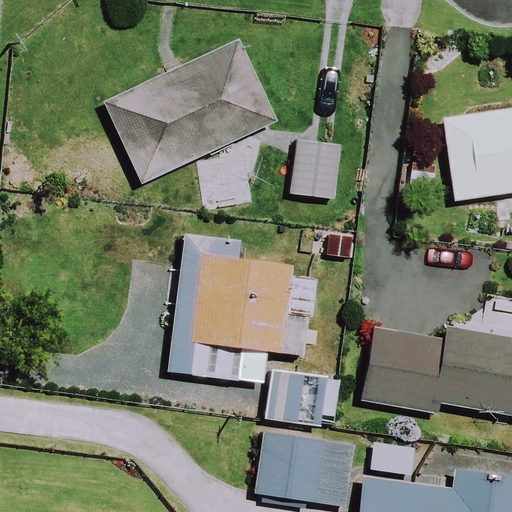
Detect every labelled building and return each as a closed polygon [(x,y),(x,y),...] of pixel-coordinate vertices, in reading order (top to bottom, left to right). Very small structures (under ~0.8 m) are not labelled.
[(238,40),(104,103),(142,184),(276,121),(238,40)] [(511,111),(441,121),(451,202),(511,194),(511,111)] [(342,149),(299,142),(291,195),(334,202),(342,149)] [(316,240),(315,264),(361,267),(363,243),(316,240)] [(303,360),(313,273),(298,271),(300,253),(196,242),(194,260),(179,258),(166,375),(259,385),(263,355),(303,360)] [(511,298),(485,295),(483,317),(451,313),(448,334),(447,339),(371,329),(360,403),(424,412),(425,404),(511,416),(511,298)] [(339,381),(267,373),(262,423),(334,430),(339,381)] [(352,443),(264,433),(256,496),(344,506),(352,443)] [(511,511),(511,481),(451,475),(449,490),(361,481),(357,511),(511,511)]
